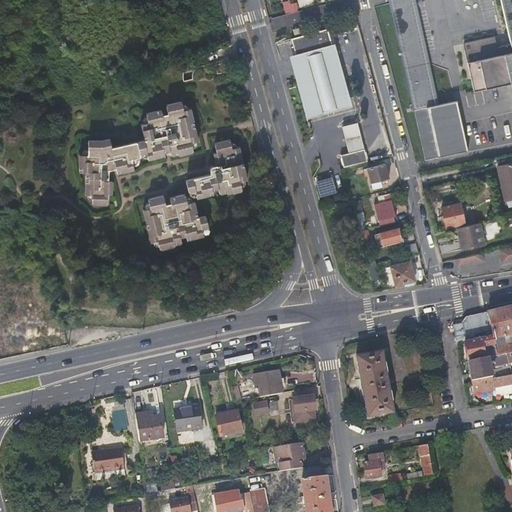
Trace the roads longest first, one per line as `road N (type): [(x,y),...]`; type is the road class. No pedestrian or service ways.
road 1 (secondary): [(337,309),(251,0)]
road 2 (primary): [(19,405),(327,335)]
road 3 (residential): [(363,0),(439,296)]
road 4 (primary): [(250,319),(0,374)]
road 5 (secondary): [(230,0),(297,239)]
road 6 (residential): [(341,440),(463,420)]
